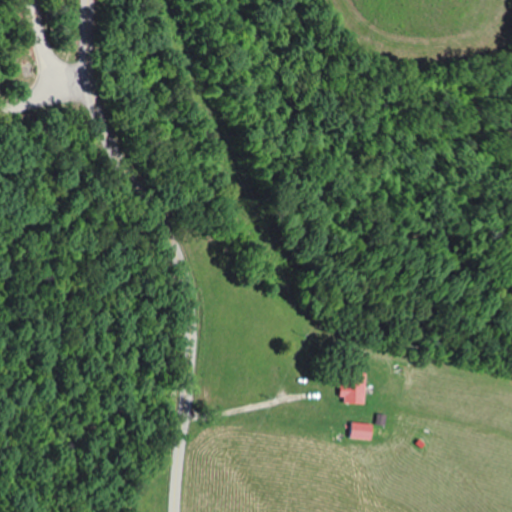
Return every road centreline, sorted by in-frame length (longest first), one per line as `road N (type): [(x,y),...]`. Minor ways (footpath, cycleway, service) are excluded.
road 1 (secondary): [(177,511),(190,350),(185,287),(171,243),(104,131),(88,61),(89,0)]
road 2 (residential): [(184,419),(317,395)]
